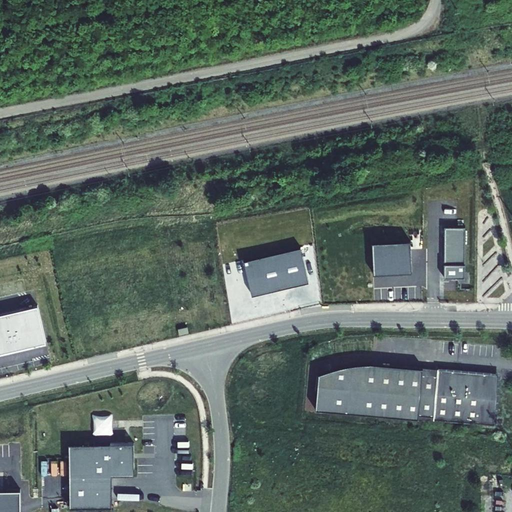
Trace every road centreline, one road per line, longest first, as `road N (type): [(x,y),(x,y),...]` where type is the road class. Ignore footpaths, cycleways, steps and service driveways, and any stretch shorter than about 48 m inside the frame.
road 1 (track): [(435,0),(424,22),(400,35),(0,115)]
road 2 (unclassified): [(511,321),(332,319),(207,346)]
road 3 (track): [(220,422),(511,444)]
road 4 (unclassified): [(207,346),(0,394)]
road 5 (unclassified): [(207,346),(221,437),(217,511)]
